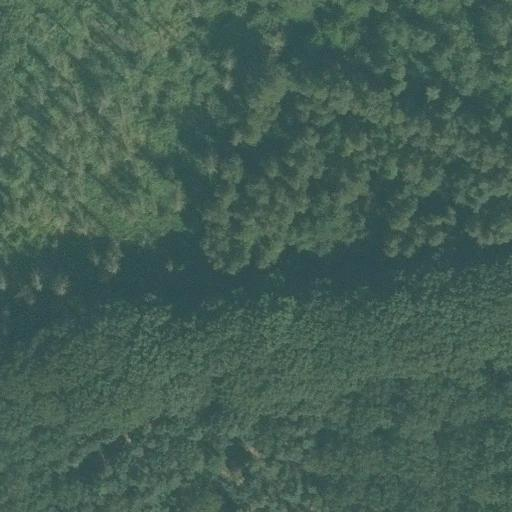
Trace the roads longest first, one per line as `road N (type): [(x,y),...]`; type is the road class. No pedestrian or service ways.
road 1 (track): [(511,296),(0,376)]
road 2 (track): [(0,409),(86,511)]
